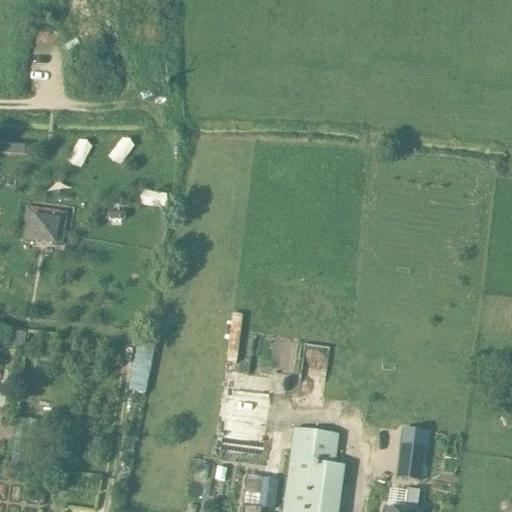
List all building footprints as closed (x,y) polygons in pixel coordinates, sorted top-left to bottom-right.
[(26,208),(22,241),(32,242),(32,239),(54,242),(53,245),(63,246),(66,213),(26,208)] [(504,331),(505,306),(491,306),(490,330),(504,331)] [(393,388),(418,390),(425,322),(366,316),(363,349),(397,353),(393,388)] [(145,395),(155,347),(138,344),(128,392),(145,395)] [(225,370),(214,450),(263,457),(274,377),(225,370)] [(280,511),(338,511),(344,467),(334,466),(339,435),(292,429),(280,511)] [(402,431),(398,461),(410,463),(408,480),(420,482),(426,434),(402,431)] [(0,472),(9,474),(10,464),(0,462),(0,472)] [(260,511),(261,509),(274,510),(278,482),(248,477),(242,511),(260,511)] [(415,511),(418,493),(406,491),(403,511),(394,511),(386,511),(385,511),(415,511)]
